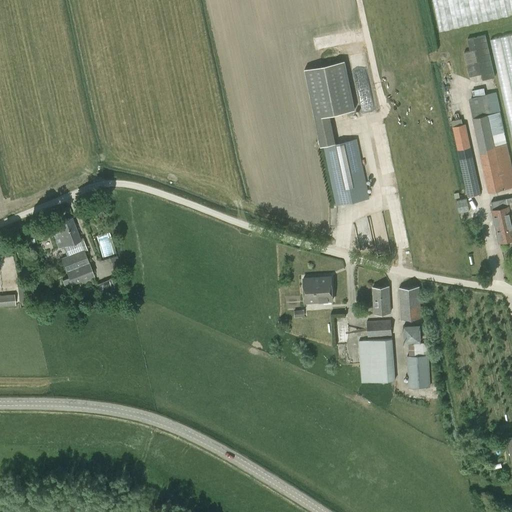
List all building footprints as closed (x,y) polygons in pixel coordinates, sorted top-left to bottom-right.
[(511,0),(437,0),(442,28),(511,14),(511,0)] [(511,134),(511,34),(492,38),(504,104),(511,102),(511,131),(511,132),(511,134)] [(495,77),(485,35),(467,39),(470,51),(464,53),(469,77),(481,74),(483,80),(495,77)] [(344,61),(304,69),(315,118),(329,115),(354,110),(344,61)] [(466,124),(452,126),(467,197),(481,194),(466,124)] [(495,150),(480,154),(488,193),(511,187),(511,167),(503,125),(490,127),(495,150)] [(356,139),(325,146),(337,205),(368,199),(356,139)] [(493,210),(492,210),(500,242),(511,239),(511,224),(510,215),(511,214),(511,197),(491,202),(493,210)] [(458,199),(458,211),(470,210),(469,199),(458,199)] [(357,217),(362,245),(376,243),(378,254),(391,252),(385,213),(357,217)] [(59,249),(63,247),(67,256),(62,257),(69,277),(62,280),(64,287),(94,277),(84,250),(86,249),(83,239),(81,240),(72,217),(50,226),(59,249)] [(407,222),(395,223),(397,247),(409,245),(407,222)] [(331,276),(303,278),(305,302),(332,301),(331,276)] [(28,301),(27,285),(17,286),(19,302),(28,301)] [(374,314),(391,313),(389,286),(372,287),(374,314)] [(401,320),(421,318),(419,287),(399,288),(401,320)] [(1,295),(0,295),(0,306),(15,305),(15,294),(7,295),(1,295)] [(391,320),(367,321),(368,339),(391,337),(391,320)] [(421,341),(420,324),(403,325),(404,342),(421,341)] [(428,355),(406,356),(408,388),(430,386),(428,355)] [(395,372),(361,374),(361,382),(395,380),(395,372)]
